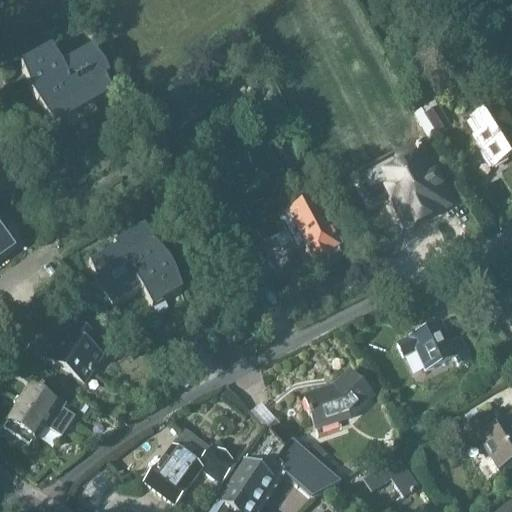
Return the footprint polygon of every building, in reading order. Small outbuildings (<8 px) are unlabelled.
[(50,51),(19,68),(30,97),(53,130),(55,130),(58,135),(87,119),(85,113),(111,98),(103,81),(108,79),(104,69),(90,52),(60,69),(50,51)] [(511,95),(497,71),(477,83),(492,107),(498,104),(498,105),(511,96),(511,95)] [(188,80),(146,111),(153,122),(151,123),(157,132),(159,130),(169,143),(211,112),(188,80)] [(424,117),(437,109),(433,103),(413,116),(429,142),(436,137),(424,117)] [(464,126),(471,139),(491,171),(511,157),(511,126),(498,105),(498,104),(492,107),(467,123),(468,124),(464,126)] [(437,109),(424,117),(436,137),(437,139),(450,131),(437,109)] [(209,128),(182,144),(188,160),(216,147),(212,140),(215,139),(209,128)] [(52,158),(39,135),(31,139),(43,163),(52,158)] [(414,148),(356,179),(370,204),(385,196),(400,225),(410,220),(413,226),(424,219),(446,208),(414,148)] [(241,151),(196,174),(200,183),(224,171),(228,179),(249,168),(241,151)] [(176,160),(158,169),(167,188),(185,179),(176,160)] [(337,251),(324,225),(326,224),(318,209),(282,228),(289,243),(298,239),(311,265),(315,263),(317,263),(322,261),(323,258),(337,251)] [(236,221),(218,230),(230,253),(232,252),(247,245),(248,245),(236,221)] [(114,252),(88,268),(96,284),(92,286),(96,296),(110,314),(140,296),(150,313),(181,295),(169,267),(142,231),(112,249),(114,252)] [(0,264),(15,253),(0,233),(0,264)] [(167,237),(174,257),(184,253),(177,233),(167,237)] [(37,293),(43,301),(61,288),(69,282),(64,274),(37,293)] [(69,282),(61,288),(71,303),(80,297),(69,282)] [(73,328),(67,336),(56,329),(55,331),(45,324),(27,350),(83,389),(103,360),(99,358),(101,356),(88,347),(92,340),(73,328)] [(396,347),(402,361),(413,356),(422,375),(453,361),(456,368),(468,362),(458,341),(453,343),(448,346),(439,327),(408,341),(396,347)] [(0,353),(0,352),(0,369),(5,373),(13,361),(0,353)] [(303,399),(314,434),(350,422),(372,401),(347,374),(334,387),(331,388),(327,391),(303,399)] [(500,381),(487,389),(489,393),(503,385),(500,381)] [(37,397),(29,391),(1,433),(29,451),(43,430),(60,441),(74,421),(61,413),(65,407),(55,401),(54,402),(47,397),(42,396),(39,394),(37,397)] [(226,391),(218,402),(244,422),(248,416),(226,391)] [(248,415),(263,432),(268,427),(274,423),(259,406),(248,415)] [(462,420),(466,426),(478,419),(474,413),(462,420)] [(478,445),(496,475),(511,464),(511,426),(508,420),(492,430),(483,416),(478,419),(466,426),(461,429),(473,448),(478,445)] [(268,427),(263,432),(281,450),(289,440),(274,423),(268,427)] [(411,424),(406,427),(412,438),(426,430),(422,425),(414,430),(411,424)] [(175,442),(171,449),(196,468),(208,452),(183,432),(179,437),(175,442)] [(285,483),(301,497),(309,504),(310,504),(320,497),(340,486),(317,467),(306,456),(291,443),(292,443),(289,440),(281,450),(263,432),(265,434),(263,437),(243,466),(212,511),(253,511),(272,484),(277,476),(285,483)] [(314,447),(306,456),(317,467),(325,459),(314,447)] [(155,468),(142,486),(173,509),(193,482),(199,475),(212,485),(198,506),(205,510),(207,511),(221,491),(218,489),(235,466),(211,448),(208,452),(196,468),(171,449),(156,468),(155,468)] [(389,485),(402,503),(418,492),(397,461),(361,485),(370,498),(389,485)]
